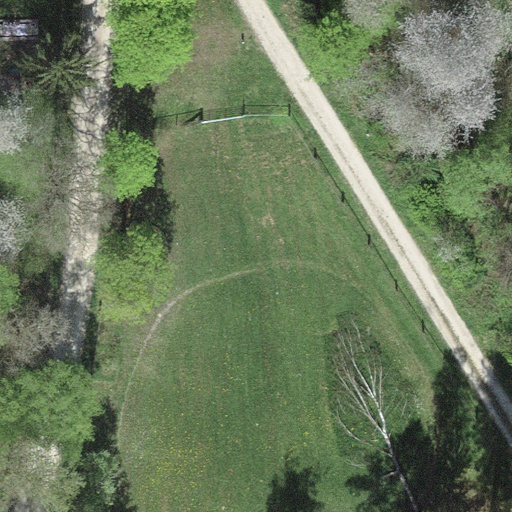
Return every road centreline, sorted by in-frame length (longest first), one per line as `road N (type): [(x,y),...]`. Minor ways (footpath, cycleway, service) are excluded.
road 1 (track): [(91,0),(70,316),(20,511)]
road 2 (track): [(511,432),(249,0)]
